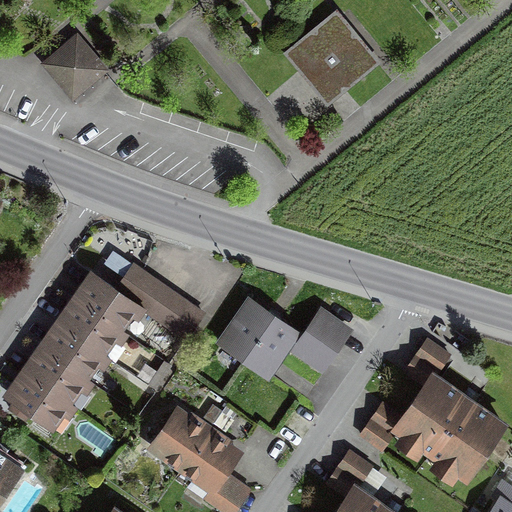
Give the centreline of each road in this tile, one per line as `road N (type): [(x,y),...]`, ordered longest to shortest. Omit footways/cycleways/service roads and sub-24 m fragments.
road 1 (secondary): [(99,188),(409,283)]
road 2 (residential): [(409,283),(255,511)]
road 3 (residential): [(99,188),(0,326)]
